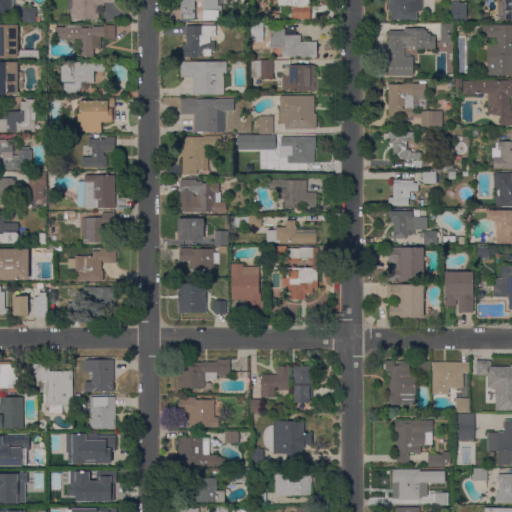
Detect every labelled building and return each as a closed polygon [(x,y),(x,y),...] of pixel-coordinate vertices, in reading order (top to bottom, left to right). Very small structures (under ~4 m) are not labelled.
[(0,0),(10,0),(10,15),(0,15),(0,0)] [(114,0),(114,3),(104,3),(104,5),(98,5),(98,19),(97,19),(97,22),(89,23),(89,19),(75,19),(75,20),(71,20),(71,10),(68,10),(68,0),(114,0)] [(218,0),(218,5),(222,5),(222,11),(218,11),(218,20),(203,20),(203,10),(205,10),(205,7),(202,7),(202,1),(195,1),(195,20),(182,20),(182,13),(180,13),(180,0),(218,0)] [(309,18),(308,0),(276,0),(277,6),(290,5),(291,19),(309,18)] [(422,0),(422,9),(420,9),(420,11),(417,11),(417,20),(390,20),(390,12),(389,12),(389,10),(388,10),(388,2),(389,2),(389,0),(422,0)] [(511,0),(511,20),(503,20),(503,21),(499,21),(497,15),(497,0),(511,0)] [(451,1),(459,1),(459,4),(466,4),(466,20),(451,20),(451,1)] [(23,8),(36,8),(36,16),(39,16),(39,21),(36,21),(36,23),(22,23),(23,8)] [(250,36),(250,24),(263,24),(263,36),(250,36)] [(440,24),(453,24),(453,42),(440,42),(440,24)] [(18,58),(0,58),(0,25),(18,25),(18,58)] [(55,27),(65,27),(65,25),(82,25),(82,28),(92,28),(92,27),(105,27),(105,25),(115,25),(115,39),(104,39),(104,37),(100,37),(100,48),(94,48),(94,56),(80,56),(80,39),(55,39),(55,27)] [(496,44),(496,36),(482,36),(482,25),(511,25),(511,76),(487,76),(486,76),(486,44),(496,44)] [(216,26),(216,36),(210,36),(210,41),(215,41),(215,51),(211,51),(211,55),(203,55),(203,52),(201,52),(201,47),(199,47),(199,57),(182,57),(182,45),(186,45),(186,36),(185,36),(185,26),(216,26)] [(388,75),(388,54),(386,54),(386,46),(387,46),(387,39),(388,39),(388,31),(403,31),(403,28),(424,28),(424,30),(427,30),(427,33),(430,33),(430,35),(435,35),(435,48),(414,49),(414,40),(404,40),(404,57),(413,57),(413,75),(388,75)] [(283,55),(281,55),(281,48),(270,48),(270,29),(285,29),(285,35),(301,35),(301,42),(316,42),(316,57),(283,57),(283,55)] [(38,50),(38,59),(20,59),(20,50),(38,50)] [(192,95),(192,77),(180,77),(180,61),(184,61),(184,62),(227,62),(227,74),(224,74),(224,95),(192,95)] [(251,78),(251,61),(273,61),(273,78),(251,78)] [(0,95),(0,62),(18,62),(18,72),(23,71),(23,89),(18,89),(18,95),(0,95)] [(107,62),(107,71),(94,71),(94,84),(84,83),(80,89),(80,93),(64,93),(64,94),(57,94),(57,84),(63,84),(63,83),(75,83),(75,82),(61,82),(61,62),(107,62)] [(314,77),(315,77),(315,91),(289,91),(289,87),(282,87),(282,76),(285,76),(285,67),(289,67),(289,65),(314,65),(314,77)] [(511,80),(511,96),(509,96),(509,105),(511,105),(511,111),(511,125),(500,125),(500,114),(487,114),(487,93),(474,93),(474,95),(463,95),(463,81),(511,80)] [(388,95),(387,95),(387,91),(388,91),(388,88),(388,84),(403,84),(403,83),(419,83),(419,81),(426,81),(426,96),(413,96),(413,110),(412,110),(412,114),(421,114),(421,111),(442,111),(442,127),(421,127),(421,117),(404,117),(404,116),(388,116),(388,95)] [(314,96),(314,113),(316,113),(316,128),(285,129),(285,124),(278,124),(278,113),(279,113),(279,96),(314,96)] [(114,121),(112,121),(112,123),(102,122),(101,133),(88,133),(86,131),(81,131),(81,122),(78,122),(78,113),(79,113),(79,100),(99,101),(99,98),(115,98),(114,121)] [(234,99),(234,111),(225,111),(225,132),(203,132),(203,133),(197,133),(197,132),(194,132),(194,114),(181,114),(181,98),(183,98),(183,99),(234,99)] [(0,117),(8,117),(8,111),(21,111),(21,109),(21,102),(26,102),(26,99),(35,99),(35,132),(0,132),(0,117)] [(273,134),(259,134),(259,125),(256,125),(256,118),(259,118),(259,116),(263,116),(263,114),(269,114),(269,116),(273,116),(273,134)] [(511,169),(494,169),(493,157),(491,157),(491,148),(496,148),(496,142),(510,142),(510,130),(511,130),(511,169)] [(388,143),(387,132),(414,131),(414,141),(406,141),(406,149),(409,149),(409,153),(421,152),(421,159),(393,160),(392,147),(391,146),(389,145),(389,143),(388,143)] [(235,149),(235,135),(250,135),(250,149),(235,149)] [(250,135),(275,135),(275,149),(250,149),(250,135)] [(182,137),(203,137),(203,136),(221,136),(221,146),(205,146),(205,156),(208,156),(208,169),(197,169),(197,175),(182,175),(182,137)] [(82,167),(82,157),(92,157),(91,147),(88,147),(88,139),(106,139),(106,137),(115,137),(115,151),(104,151),(104,157),(107,157),(107,167),(82,167)] [(316,137),(316,149),(314,149),(314,162),(311,161),(311,163),(289,163),(289,161),(287,161),(287,156),(280,156),(280,145),(281,145),(281,137),(316,137)] [(12,155),(19,155),(19,149),(31,149),(31,170),(22,170),(22,169),(18,169),(18,170),(0,170),(0,140),(8,140),(8,144),(12,144),(12,155)] [(286,163),(285,157),(278,157),(278,149),(258,149),(259,170),(298,169),(297,163),(286,163)] [(453,168),(458,168),(458,171),(453,171),(434,171),(434,158),(447,158),(447,163),(453,163),(453,168)] [(29,172),(47,172),(47,187),(44,187),(44,199),(29,199),(29,172)] [(424,184),(424,172),(435,172),(435,175),(438,175),(438,182),(436,182),(436,184),(424,184)] [(493,180),(493,174),(496,174),(496,173),(511,173),(511,206),(495,206),(496,196),(499,196),(499,189),(493,189),(493,180)] [(115,208),(98,209),(98,199),(95,199),(95,207),(83,208),(83,206),(78,206),(78,182),(85,182),(84,176),(115,175),(115,208)] [(0,178),(15,178),(15,190),(14,190),(14,197),(11,197),(11,205),(0,205),(0,178)] [(196,179),(196,181),(202,181),(202,183),(219,183),(219,193),(213,193),(213,202),(226,202),(226,213),(180,213),(180,179),(196,179)] [(307,192),(316,192),(317,206),(295,206),(295,209),(283,209),(283,202),(284,202),(284,199),(279,199),(278,189),(269,189),(269,179),(286,179),(286,180),(306,180),(307,192)] [(388,205),(388,198),(392,198),(393,180),(413,180),(413,183),(418,183),(418,191),(410,191),(410,198),(409,198),(409,206),(388,205)] [(58,194),(58,202),(48,202),(48,194),(58,194)] [(0,243),(0,210),(4,211),(4,223),(18,223),(18,243),(0,243)] [(412,211),(412,216),(415,216),(415,217),(427,217),(427,229),(414,230),(414,232),(411,232),(411,235),(407,235),(407,238),(392,238),(392,236),(391,236),(391,232),(392,232),(392,230),(393,230),(393,223),(389,223),(388,211),(412,211)] [(511,211),(511,243),(496,243),(497,220),(487,220),(487,211),(511,211)] [(115,243),(83,243),(83,234),(81,234),(81,218),(102,218),(102,213),(115,213),(115,243)] [(261,215),(262,227),(234,227),(233,215),(261,215)] [(178,240),(178,219),(203,219),(203,240),(178,240)] [(317,229),(316,243),(266,242),(266,230),(276,230),(276,227),(286,227),(286,220),(295,220),(295,225),(296,225),(296,229),(317,229)] [(215,231),(225,231),(225,245),(215,245),(215,231)] [(437,232),(437,244),(424,244),(423,232),(437,232)] [(226,246),(226,253),(219,253),(219,264),(214,264),(214,269),(189,269),(189,261),(179,261),(179,248),(191,248),(191,249),(214,249),(214,252),(219,252),(219,246),(226,246)] [(287,246),(287,248),(300,248),(300,247),(319,247),(319,265),(312,265),(312,261),(309,261),(309,258),(300,258),(300,262),(286,262),(286,257),(274,257),(274,246),(287,246)] [(390,281),(389,268),(396,268),(396,263),(388,263),(388,248),(420,248),(420,246),(427,246),(427,265),(423,265),(423,281),(390,281)] [(478,258),(477,247),(489,247),(489,246),(494,246),(494,250),(489,250),(489,258),(478,258)] [(0,248),(28,248),(28,279),(0,279),(0,248)] [(75,281),(75,256),(93,256),(93,251),(100,251),(100,248),(116,248),(116,263),(103,263),(103,260),(101,260),(101,270),(103,270),(103,281),(75,281)] [(259,267),(259,292),(261,292),(261,301),(262,301),(262,310),(246,310),(246,300),(231,300),(232,279),(230,279),(231,263),(243,264),(243,266),(259,267)] [(318,287),(312,287),(312,293),(305,293),(305,299),(301,299),(301,300),(289,300),(289,285),(283,285),(283,278),(286,278),(286,268),(291,268),(291,266),(295,266),(295,268),(313,268),(313,265),(317,265),(317,270),(318,270),(318,287)] [(493,278),(502,278),(502,266),(511,266),(511,309),(509,310),(508,296),(493,297),(493,278)] [(473,272),(473,312),(459,312),(459,300),(456,300),(456,306),(444,306),(444,272),(473,272)] [(179,284),(198,284),(198,301),(199,301),(199,308),(179,308),(179,284)] [(424,318),(390,318),(389,305),(396,305),(396,300),(387,300),(387,285),(423,284),(424,318)] [(0,315),(0,286),(1,286),(1,287),(7,287),(7,293),(5,293),(5,308),(9,308),(9,315),(0,315)] [(115,287),(115,308),(104,308),(104,317),(94,317),(94,297),(83,297),(83,287),(115,287)] [(33,297),(39,297),(39,292),(47,292),(47,316),(33,316),(33,297)] [(13,296),(28,296),(28,315),(13,315),(13,296)] [(214,300),(226,300),(227,313),(225,313),(225,315),(216,315),(216,313),(214,313),(214,300)] [(80,303),(80,316),(68,316),(67,303),(80,303)] [(230,359),(230,375),(216,375),(216,379),(204,380),(204,387),(188,388),(178,388),(178,384),(179,384),(179,378),(178,378),(178,361),(193,361),(193,363),(203,363),(203,362),(216,362),(216,359),(230,359)] [(114,391),(85,391),(85,382),(91,382),(91,377),(88,377),(88,371),(84,371),(84,360),(114,360),(114,391)] [(490,361),(490,368),(501,368),(501,366),(510,367),(510,365),(511,365),(511,396),(495,396),(495,387),(492,387),(492,372),(490,372),(490,375),(476,375),(476,360),(490,361)] [(385,361),(409,361),(409,362),(411,362),(411,364),(409,364),(409,370),(410,370),(410,374),(412,374),(412,376),(416,376),(416,395),(415,395),(414,401),(389,401),(389,372),(385,372),(385,369),(384,370),(383,369),(383,365),(384,364),(385,364),(385,361)] [(430,373),(417,372),(418,361),(430,361),(430,373)] [(0,362),(11,362),(11,367),(15,367),(15,377),(17,377),(17,392),(15,392),(15,393),(10,393),(10,392),(0,392),(0,362)] [(469,363),(469,373),(462,373),(462,388),(448,388),(448,394),(432,394),(432,366),(432,362),(469,363)] [(47,392),(36,392),(36,380),(33,380),(33,364),(49,364),(49,371),(72,371),(72,405),(62,405),(62,413),(50,413),(50,405),(46,405),(47,392)] [(276,366),(290,366),(290,378),(289,378),(289,390),(275,390),(275,396),(273,396),(273,398),(268,397),(268,396),(260,396),(260,389),(261,389),(261,387),(260,387),(260,385),(261,385),(261,380),(260,380),(260,378),(261,378),(261,374),(276,375),(276,366)] [(310,398),(310,403),(294,403),(294,377),(292,377),(292,366),(313,366),(312,398),(310,398)] [(0,428),(0,396),(1,396),(1,397),(23,397),(23,428),(0,428)] [(115,397),(115,429),(90,428),(90,419),(91,419),(91,412),(90,412),(90,397),(115,397)] [(189,413),(179,413),(179,407),(177,407),(177,403),(179,403),(179,397),(196,397),(196,399),(214,400),(214,417),(218,417),(218,428),(189,427),(189,413)] [(262,400),(262,413),(250,413),(250,399),(262,400)] [(455,399),(468,399),(469,412),(455,412),(455,399)] [(474,441),(455,441),(456,414),(474,414),(474,441)] [(511,465),(498,466),(497,451),(487,451),(487,432),(504,432),(504,420),(511,420),(511,465)] [(273,421),(292,421),(292,422),(304,422),(304,433),(312,433),(312,445),(305,445),(305,449),(303,449),(303,462),(287,462),(287,454),(273,454),(273,432),(273,421)] [(424,446),(421,446),(421,454),(413,454),(413,453),(412,454),(410,454),(409,453),(408,453),(408,464),(397,464),(397,432),(395,432),(395,421),(421,421),(421,430),(424,430),(425,445),(424,446)] [(239,432),(239,443),(225,443),(224,432),(239,432)] [(114,434),(86,435),(86,433),(65,433),(65,463),(110,463),(110,451),(114,451),(114,434)] [(0,434),(0,465),(26,466),(27,435),(0,434)] [(201,455),(217,455),(226,460),(226,466),(203,466),(203,464),(178,464),(178,445),(179,445),(179,440),(178,440),(178,438),(201,438),(201,455)] [(263,449),(263,462),(250,462),(250,449),(263,449)] [(443,455),(443,467),(428,467),(428,455),(443,455)] [(235,481),(228,481),(228,469),(248,469),(248,483),(235,483),(235,481)] [(397,479),(394,479),(394,469),(420,470),(420,476),(427,476),(427,488),(420,488),(420,494),(411,494),(411,500),(397,500),(397,479)] [(473,481),(473,469),(487,469),(487,481),(486,481),(486,489),(476,489),(474,481),(473,481)] [(114,501),(114,471),(95,471),(95,480),(88,480),(89,471),(68,471),(67,500),(114,501)] [(291,471),(311,471),(311,476),(312,476),(312,483),(310,483),(311,495),(291,495),(291,496),(276,496),(276,471),(291,471)] [(511,503),(496,503),(496,492),(499,492),(499,482),(498,482),(498,479),(497,479),(497,477),(498,477),(498,474),(511,474),(511,503)] [(196,478),(217,478),(217,491),(224,491),(224,502),(196,502),(196,478)] [(0,511),(0,490),(9,490),(9,500),(3,500),(3,511),(0,511)] [(433,506),(433,492),(448,492),(448,505),(433,506)]
